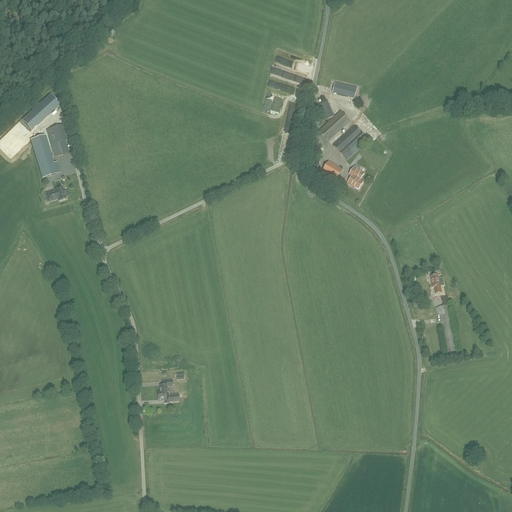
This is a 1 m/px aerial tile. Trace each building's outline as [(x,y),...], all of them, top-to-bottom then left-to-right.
[(276,64),(294,68),(294,64),(289,63),(290,61),(277,58),(276,64)] [(335,83),(333,94),(355,99),(357,89),(335,83)] [(271,112),(274,95),(268,94),(265,111),(271,112)] [(22,120),(31,131),(60,105),(50,95),(22,120)] [(272,112),(280,113),(283,103),(284,103),(285,97),(280,95),(278,102),(275,101),(272,112)] [(342,107),(355,111),(356,105),(343,101),(342,107)] [(325,121),(334,117),(327,102),(318,106),(325,121)] [(350,122),(341,112),(319,132),(329,142),(350,122)] [(19,122),(0,140),(0,148),(6,155),(29,132),(19,122)] [(46,131),(51,145),(55,157),(69,153),(65,141),(68,140),(64,125),(46,131)] [(346,161),(368,142),(354,126),(332,146),(346,161)] [(51,166),(54,165),(52,158),(47,142),(45,138),(31,142),(42,179),(54,175),(51,166)] [(356,164),(361,168),(368,161),(363,157),(356,164)] [(336,182),(343,170),(329,161),(322,173),(336,182)] [(359,190),(363,182),(358,179),(361,174),(358,172),(355,177),(353,176),(348,184),(352,186),(359,190)] [(55,191),(45,194),(48,202),(58,199),(59,201),(60,201),(62,201),(63,200),(66,199),(65,196),(63,188),(55,190),(55,191)] [(355,204),(359,208),(364,204),(360,200),(355,204)] [(440,286),(438,276),(430,277),(432,288),(434,287),(436,294),(442,293),(440,286)] [(442,298),(443,307),(438,307),(446,353),(457,351),(449,306),(447,297),(442,298)] [(161,393),(168,392),(167,387),(173,387),(173,381),(166,381),(167,385),(160,386),(161,393)] [(168,392),(161,393),(158,393),(159,400),(162,400),(162,401),(167,400),(169,400),(169,403),(180,402),(179,395),(169,395),(169,392),(168,392)]
